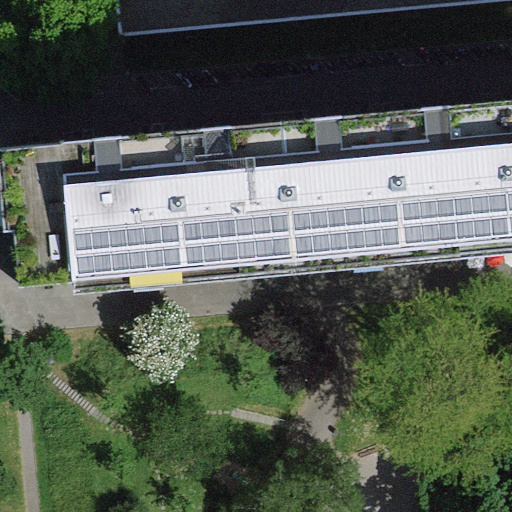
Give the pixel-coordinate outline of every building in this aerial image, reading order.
[(511,0),(118,0),(122,36),(511,0)] [(511,174),(505,102),(396,112),(409,248),(511,237),(511,174)] [(396,112),(286,122),(299,258),(409,248),(396,112)] [(286,122),(175,133),(188,269),(299,258),(286,122)] [(175,133),(18,148),(22,189),(14,190),(23,284),(188,269),(175,133)]
